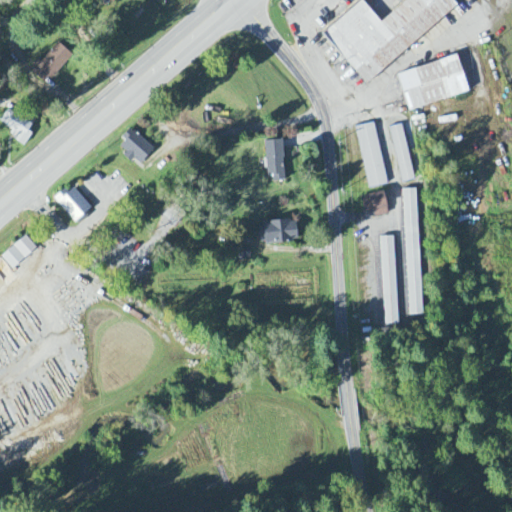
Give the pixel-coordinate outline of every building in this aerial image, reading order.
[(361,1),(321,34),(364,85),(457,8),(449,0),(406,0),(378,23),(361,1)] [(71,57),(57,43),(30,73),(44,86),(71,57)] [(396,75),(406,112),(467,95),(457,58),(396,75)] [(15,115),(8,110),(0,121),(0,128),(25,145),(31,135),(27,132),(35,121),(19,110),(15,115)] [(354,128),(369,190),(388,186),(373,124),(354,128)] [(389,129),(401,184),(414,181),(402,126),(389,129)] [(140,165),(153,149),(130,131),(116,149),(131,162),(133,160),(140,165)] [(264,142),(268,183),(285,181),(281,141),(264,142)] [(71,224),(90,211),(72,186),(54,199),(71,224)] [(417,190),(403,191),(408,317),(422,317),(417,190)] [(374,218),(387,216),(383,194),(361,197),(363,213),(373,212),(374,218)] [(259,244),(295,243),(295,222),(258,223),(259,244)] [(1,258),(12,271),(36,249),(25,237),(1,258)] [(394,238),(380,238),(384,327),(397,326),(394,238)] [(248,259),(248,249),(237,249),(237,260),(248,259)]
